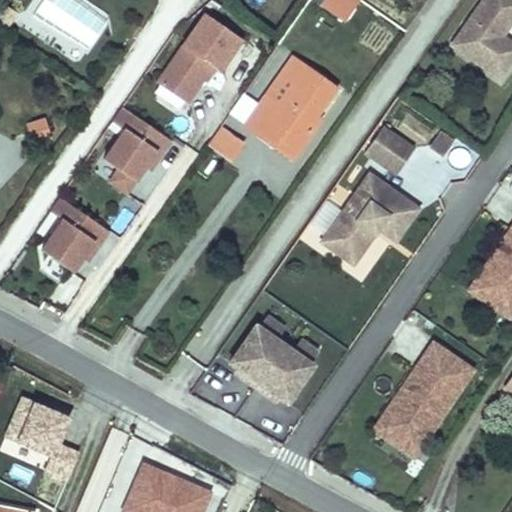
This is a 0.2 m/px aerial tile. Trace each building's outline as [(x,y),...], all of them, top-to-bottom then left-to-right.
[(358,0),(325,0),(321,5),(343,21),(358,0)] [(511,0),(480,0),(450,42),(498,76),(511,55),(511,43),(498,33),(511,13),(511,0)] [(234,32),(203,12),(157,82),(187,102),(211,66),(234,32)] [(243,39),(234,32),(211,66),(220,73),(243,39)] [(278,103),(305,64),(293,55),(265,95),(278,103)] [(245,123),(259,132),(264,124),(282,135),(281,137),(298,148),(322,115),(319,113),(338,86),(305,64),(278,103),(265,95),(245,123)] [(125,125),(134,113),(123,105),(115,118),(125,125)] [(125,125),(102,158),(117,168),(135,181),(146,166),(167,135),(134,113),(125,125)] [(46,115),(27,122),(34,141),(52,135),(46,115)] [(208,141),(230,157),(243,138),(221,123),(208,141)] [(264,124),(259,132),(293,155),(298,148),(281,137),(282,135),(264,124)] [(409,147),(379,127),(362,151),(391,172),(409,147)] [(451,139),(437,130),(428,144),(442,153),(451,139)] [(171,139),(167,135),(146,166),(150,169),(171,139)] [(129,191),(135,181),(117,168),(110,178),(129,191)] [(414,206),(366,173),(319,239),(351,261),(376,226),(393,237),(414,206)] [(61,217),(70,204),(60,197),(50,210),(61,217)] [(61,217),(40,247),(73,271),(85,254),(104,228),(70,204),(61,217)] [(511,237),(511,222),(491,254),(497,259),(511,237)] [(109,231),(104,228),(85,254),(91,258),(109,231)] [(511,237),(497,259),(491,254),(469,287),(483,296),(489,288),(511,303),(511,237)] [(34,264),(59,278),(66,266),(42,252),(34,264)] [(511,303),(489,288),(483,296),(509,315),(511,310),(511,303)] [(233,372),(255,387),(285,342),(255,321),(227,361),(236,368),(233,372)] [(469,363),(433,339),(418,362),(424,367),(402,399),(395,394),(373,427),(388,437),(393,428),(420,446),(465,380),(460,376),(469,363)] [(315,363),(285,342),(255,387),(274,400),(277,396),(287,403),(315,363)] [(424,367),(418,362),(395,394),(402,399),(424,367)] [(474,367),(469,363),(460,376),(465,380),(474,367)] [(80,449),(60,442),(71,413),(19,394),(0,444),(0,452),(69,478),(80,449)] [(393,428),(388,437),(414,454),(420,446),(393,428)]
